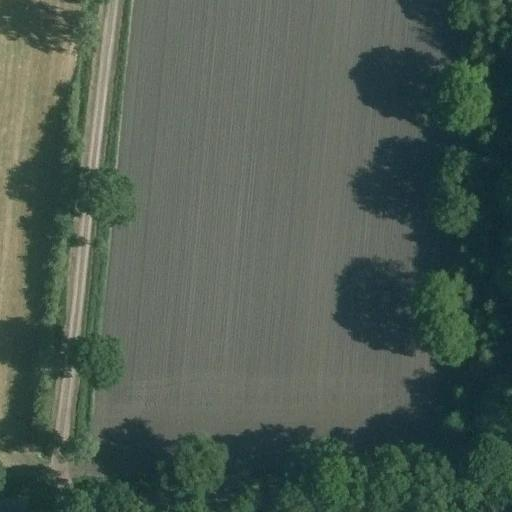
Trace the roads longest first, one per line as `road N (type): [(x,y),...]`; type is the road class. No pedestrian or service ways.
road 1 (unclassified): [(0,507),(511,495)]
road 2 (track): [(105,0),(58,505)]
